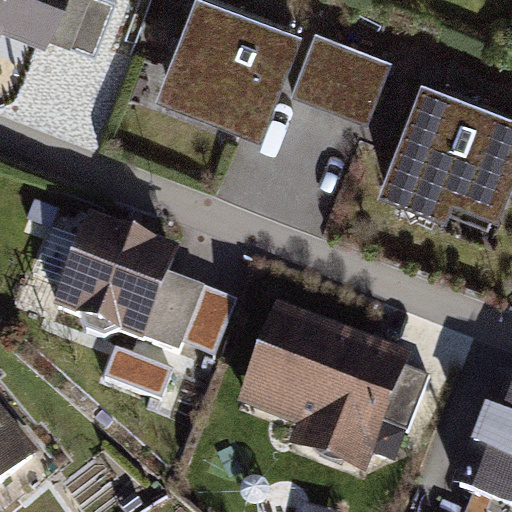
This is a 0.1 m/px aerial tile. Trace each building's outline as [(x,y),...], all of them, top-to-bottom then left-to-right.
[(0,0),(0,52),(20,60),(33,23),(98,46),(114,0),(0,0)] [(238,0),(194,0),(159,85),(262,127),(304,27),(238,0)] [(333,38),(318,32),(295,92),(368,119),(391,60),(333,38)] [(511,171),(511,108),(425,76),(383,185),(451,210),(456,197),(496,212),(511,171)] [(181,251),(88,216),(54,307),(147,342),(181,251)] [(417,363),(279,313),(244,410),(303,432),(295,454),(373,483),(417,363)] [(511,511),(511,383),(499,378),(457,492),(511,511)] [(0,406),(0,487),(39,453),(0,406)]
